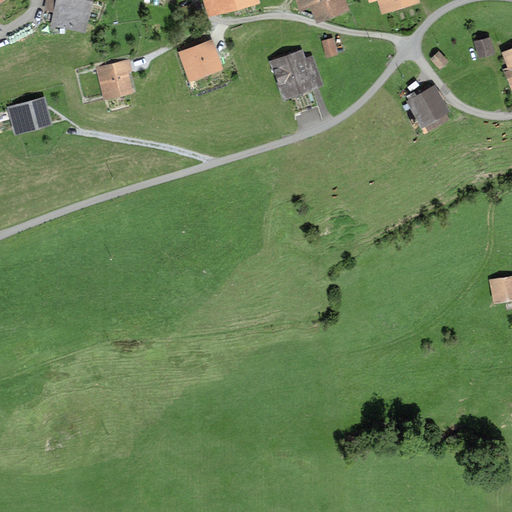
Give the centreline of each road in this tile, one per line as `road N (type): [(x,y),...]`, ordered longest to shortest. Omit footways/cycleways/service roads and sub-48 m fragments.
road 1 (residential): [(408,48),(328,127),(0,237)]
road 2 (track): [(77,134),(209,164)]
road 3 (residential): [(511,116),(459,107),(408,48)]
